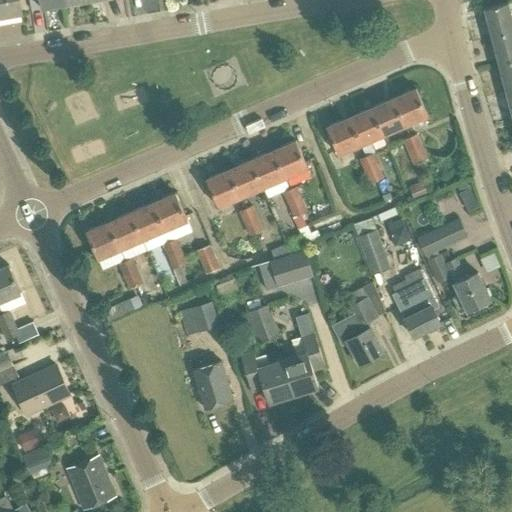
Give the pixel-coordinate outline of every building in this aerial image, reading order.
[(0,0),(0,16),(21,12),(19,0),(0,0)] [(484,8),(491,36),(511,30),(511,19),(507,2),(484,8)] [(511,30),(491,36),(498,62),(511,58),(511,30)] [(511,58),(498,62),(505,91),(511,89),(511,58)] [(392,98),(405,126),(428,116),(416,88),(392,98)] [(371,107),(383,135),(405,126),(392,98),(371,107)] [(371,107),(349,117),(361,145),(383,135),(371,107)] [(361,145),(349,117),(326,126),(338,154),(361,145)] [(404,139),(409,151),(422,145),(417,133),(404,139)] [(272,150),(284,178),(308,167),(295,140),(272,150)] [(422,145),(409,151),(414,163),(427,157),(422,145)] [(272,150),(250,160),(262,187),(284,178),(272,150)] [(364,170),(377,165),(372,153),(359,158),(364,170)] [(262,187),(250,160),(228,169),(240,197),(262,187)] [(383,177),(377,165),(364,170),(369,182),(383,177)] [(219,206),(240,197),(228,169),(207,178),(219,206)] [(409,187),(414,200),(434,191),(429,178),(409,187)] [(288,204),(301,198),(296,186),(283,192),(288,204)] [(152,202),(164,230),(187,220),(175,192),(152,202)] [(306,210),(301,198),(288,204),(293,215),(306,210)] [(142,239),(164,230),(152,202),(130,212),(142,239)] [(238,211),(243,223),(257,217),(251,205),(238,211)] [(142,239),(130,212),(108,221),(120,249),(142,239)] [(257,217),(243,223),(249,235),(262,229),(257,217)] [(120,249),(108,221),(85,231),(98,259),(120,249)] [(425,256),(426,256),(437,251),(449,245),(441,226),(416,237),(425,256)] [(357,238),(371,275),(389,268),(375,231),(357,238)] [(162,244),(168,256),(181,250),(176,238),(162,244)] [(211,244),(196,250),(206,273),(221,267),(211,244)] [(271,249),(274,258),(288,252),(285,244),(271,249)] [(181,250),(168,256),(173,268),(186,262),(181,250)] [(259,266),(266,289),(313,275),(305,250),(270,261),(271,262),(259,266)] [(437,251),(426,256),(439,282),(450,277),(459,295),(452,298),(459,314),(490,300),(478,272),(465,278),(456,258),(451,260),(446,251),(439,254),(437,251)] [(123,275),(136,269),(131,257),(118,263),(123,275)] [(0,267),(0,300),(20,292),(8,264),(0,267)] [(141,281),(136,269),(123,275),(128,287),(141,281)] [(425,279),(393,295),(413,337),(441,323),(434,310),(439,308),(425,279)] [(142,306),(137,295),(122,302),(126,313),(142,306)] [(346,310),(358,333),(364,330),(362,326),(378,317),(367,298),(346,310)] [(183,312),(189,334),(219,325),(213,303),(183,312)] [(244,315),(256,345),(275,338),(266,307),(244,315)] [(0,313),(0,324),(1,327),(14,321),(9,310),(0,313)] [(17,328),(14,321),(1,327),(6,339),(15,335),(19,333),(17,328)] [(19,333),(15,335),(15,336),(19,343),(38,334),(33,322),(17,328),(19,333)] [(364,330),(358,333),(346,339),(359,365),(383,352),(369,327),(364,330)] [(282,361),(293,396),(319,388),(313,369),(324,366),(314,333),(292,340),(297,356),(282,361)] [(293,396),(282,361),(258,368),(253,352),(241,356),(251,389),(263,385),(269,403),(293,396)] [(0,359),(0,386),(20,377),(9,355),(0,359)] [(192,370),(204,409),(233,400),(221,361),(192,370)] [(15,387),(28,415),(70,395),(57,368),(15,387)] [(23,435),(30,451),(43,445),(37,429),(23,435)] [(23,458),(28,470),(47,462),(42,450),(23,458)] [(66,468),(83,509),(115,495),(98,454),(66,468)]
